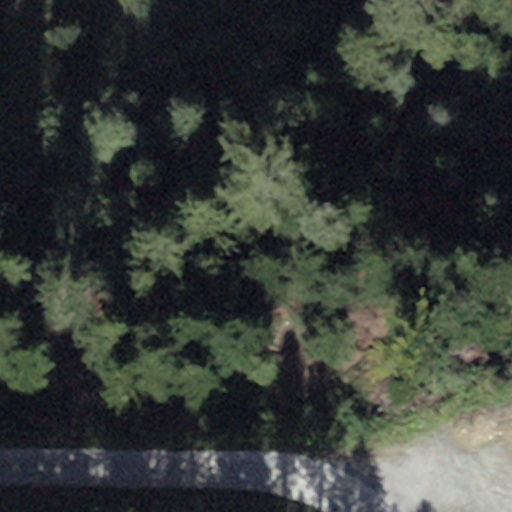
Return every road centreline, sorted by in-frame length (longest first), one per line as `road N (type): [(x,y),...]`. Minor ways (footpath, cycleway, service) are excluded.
road 1 (track): [(0,132),(54,102),(359,0)]
road 2 (track): [(0,466),(255,470),(373,511)]
